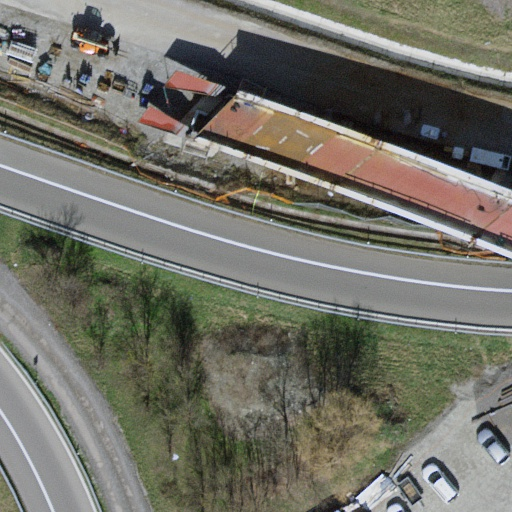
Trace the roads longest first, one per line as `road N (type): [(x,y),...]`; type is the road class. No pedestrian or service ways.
road 1 (motorway): [(511,304),(274,268),(0,181)]
road 2 (unclassified): [(511,130),(430,124),(273,88),(25,0)]
road 3 (motorway): [(0,394),(65,511)]
